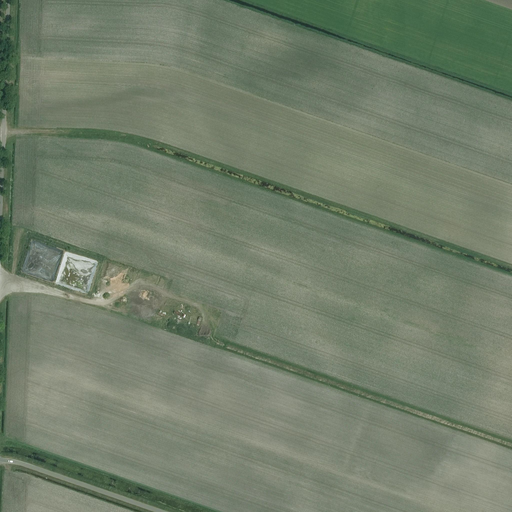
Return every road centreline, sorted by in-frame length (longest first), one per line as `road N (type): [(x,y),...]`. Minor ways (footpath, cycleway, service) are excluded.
road 1 (unclassified): [(0,220),(8,0)]
road 2 (unclassified): [(162,511),(0,461)]
